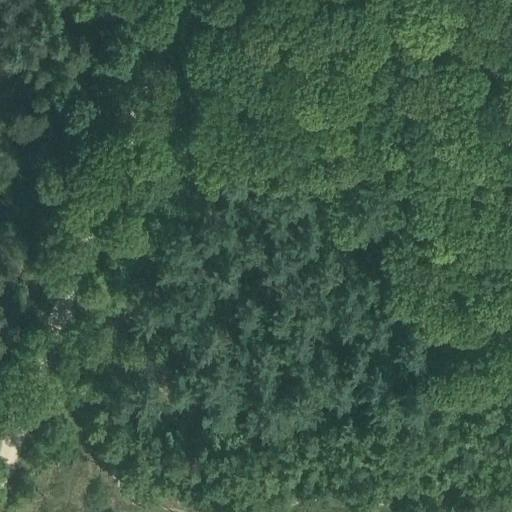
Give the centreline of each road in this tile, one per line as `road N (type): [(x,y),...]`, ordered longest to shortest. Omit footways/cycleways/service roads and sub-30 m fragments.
road 1 (track): [(60,400),(275,405),(399,395),(511,368)]
road 2 (track): [(26,396),(183,0)]
